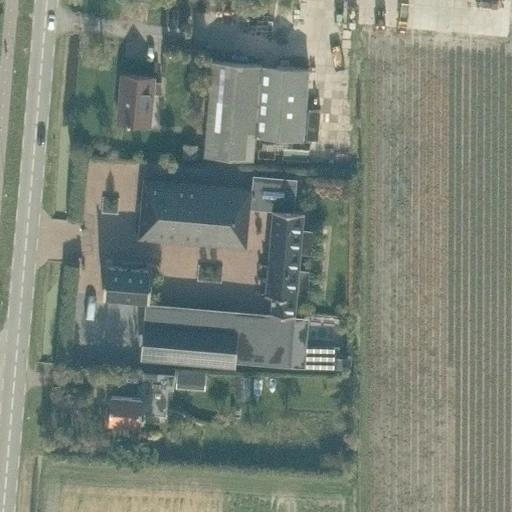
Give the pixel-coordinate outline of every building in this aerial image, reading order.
[(303,136),(309,67),(214,59),(205,153),(253,157),(255,132),(303,136)] [(151,124),(155,76),(123,73),(118,121),(151,124)] [(250,187),(249,187),(145,179),(140,234),(246,242),(249,208),(250,187)] [(297,208),(298,190),(249,186),(249,187),(250,187),(249,208),(254,209),(254,206),(274,208),(267,293),(275,294),(274,312),(298,314),(300,290),(311,291),(312,268),(303,267),(304,250),(315,251),(316,228),(306,227),(308,209),(297,208)] [(151,299),(153,267),(106,263),(103,295),(151,299)] [(146,353),(145,357),(232,364),(233,353),(235,328),(234,328),(234,333),(149,326),(149,321),(148,321),(146,353)] [(306,353),(306,364),(338,365),(338,353),(338,345),(306,344),(306,353)] [(174,387),(175,372),(144,370),(142,397),(112,394),(110,421),(141,423),(142,411),(166,413),(168,386),(174,387)]
